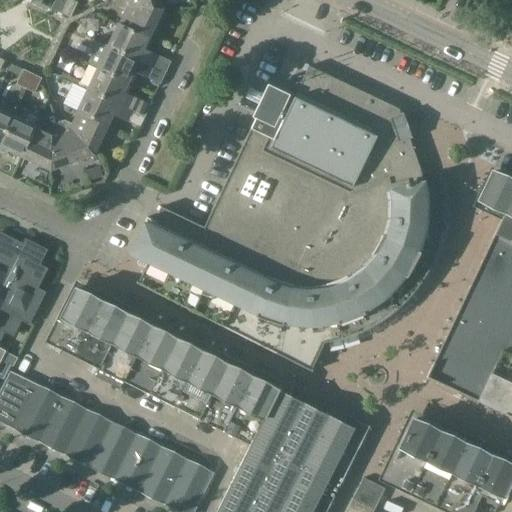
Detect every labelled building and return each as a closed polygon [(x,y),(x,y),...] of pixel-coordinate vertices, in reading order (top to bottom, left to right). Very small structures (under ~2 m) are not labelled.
[(60,15),(66,0),(55,0),(50,10),(60,15)] [(70,19),(77,4),(67,0),(66,0),(60,15),(70,19)] [(123,14),(162,10),(158,0),(112,0),(116,10),(123,14)] [(148,39),(162,10),(123,14),(118,25),(148,39)] [(164,73),(170,62),(143,49),(148,39),(118,25),(117,24),(107,45),(164,73)] [(164,73),(107,45),(96,67),(127,82),(132,71),(159,84),(164,73)] [(144,116),(149,105),(122,93),(127,82),(96,67),(86,89),(144,116)] [(400,115),(399,110),(308,67),(273,140),(268,137),(261,150),(349,192),(419,167),(412,147),(409,140),(412,139),(403,114),(400,115)] [(23,90),(31,74),(21,70),(14,85),(23,90)] [(33,94),(40,79),(31,74),(23,90),(33,94)] [(144,116),(86,89),(76,111),(77,112),(106,126),(112,114),(138,127),(144,116)] [(0,143),(12,117),(0,111),(0,143)] [(92,155),(106,126),(77,112),(70,126),(92,155)] [(20,157),(33,129),(34,127),(12,117),(0,143),(0,152),(5,155),(7,151),(20,157)] [(48,170),(92,155),(70,126),(62,123),(49,127),(45,134),(48,170)] [(48,170),(45,134),(33,129),(20,157),(48,170)] [(349,192),(261,150),(268,137),(250,129),(203,228),(160,207),(153,221),(146,217),(125,262),(144,271),(138,285),(312,372),(312,371),(311,370),(324,343),(331,342),(337,341),(340,341),(348,338),(355,336),(360,334),(366,331),(370,329),(378,325),(382,322),(388,318),(392,315),(397,311),(401,307),(405,304),(408,300),(413,295),(415,292),(418,289),(420,285),(422,282),(425,277),(428,272),(430,269),(432,263),(434,259),(436,255),(438,250),(439,245),(440,240),(441,235),(442,232),(443,225),(444,218),(444,212),(444,205),(444,199),(443,192),(442,186),(441,179),(423,183),(422,176),(420,170),(419,167),(349,192)] [(91,181),(103,177),(100,166),(87,170),(91,181)] [(505,245),(511,228),(511,182),(494,174),(495,173),(493,172),(479,202),(504,214),(492,239),(505,245)] [(0,341),(5,332),(7,333),(13,336),(21,320),(29,324),(45,294),(37,290),(47,270),(39,266),(46,251),(26,241),(23,246),(0,234),(0,341)] [(476,402),(511,324),(511,248),(505,245),(492,239),(426,378),(476,402)] [(74,357),(102,302),(76,289),(61,319),(48,344),(62,350),(74,357)] [(99,369),(127,315),(102,302),(74,357),(99,369)] [(120,391),(124,382),(152,327),(127,315),(99,369),(95,378),(120,391)] [(511,324),(476,402),(511,418),(511,324)] [(149,394),(177,340),(152,327),(124,382),(149,394)] [(175,407),(202,352),(177,340),(149,394),(175,407)] [(0,360),(14,368),(18,358),(0,349),(0,360)] [(200,420),(227,365),(202,352),(175,407),(200,420)] [(225,432),(252,378),(227,365),(200,420),(225,432)] [(0,421),(15,429),(36,387),(10,374),(0,393),(0,421)] [(249,511),(304,404),(252,378),(225,432),(251,445),(217,511),(249,511)] [(40,441),(61,399),(36,387),(15,429),(40,441)] [(65,454),(86,412),(61,399),(40,441),(65,454)] [(288,511),(335,419),(304,404),(249,511),(288,511)] [(90,467),(111,424),(86,412),(65,454),(90,467)] [(326,511),(365,434),(335,419),(288,511),(326,511)] [(502,498),(511,475),(511,467),(413,421),(399,449),(392,452),(395,458),(388,461),(391,467),(383,470),(386,477),(385,480),(453,511),(463,511),(476,485),(502,498)] [(115,479),(136,437),(111,424),(90,467),(115,479)] [(140,492),(161,449),(136,437),(115,479),(140,492)] [(165,504),(186,462),(161,449),(140,492),(165,504)] [(180,511),(193,511),(212,475),(186,462),(165,504),(180,511)] [(374,509),(383,489),(362,479),(353,499),(374,509)] [(371,511),(374,509),(353,499),(346,511),(371,511)]
